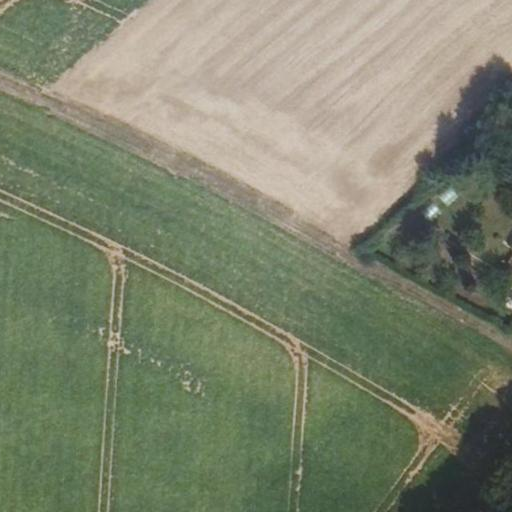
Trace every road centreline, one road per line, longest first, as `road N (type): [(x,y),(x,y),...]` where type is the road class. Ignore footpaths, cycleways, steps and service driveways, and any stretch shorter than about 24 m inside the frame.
road 1 (track): [(0,77),(511,345)]
road 2 (track): [(87,117),(293,0)]
